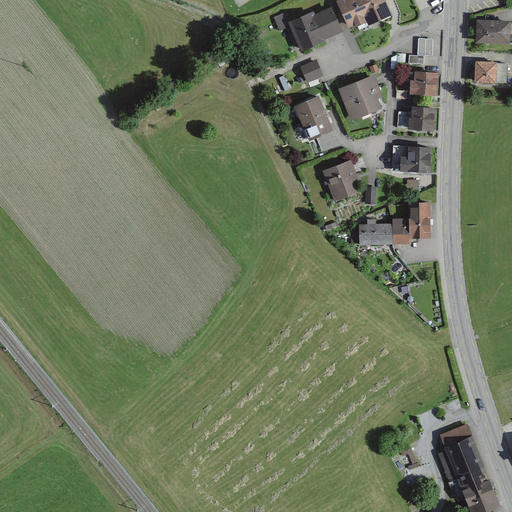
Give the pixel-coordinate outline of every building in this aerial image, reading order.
[(388,16),(381,0),(329,0),(342,29),(361,21),(364,26),(388,16)] [(306,7),(281,18),(296,52),(339,34),(327,7),(309,14),(306,7)] [(511,23),(476,22),(475,45),(511,46),(511,23)] [(433,40),(420,39),(419,57),(409,56),(409,65),(424,65),(425,57),(432,57),(433,40)] [(505,62),(470,61),(469,81),(504,82),(505,62)] [(439,75),(410,73),(409,96),(438,98),(439,75)] [(371,75),(337,88),(349,120),(375,110),(374,99),(380,97),(371,75)] [(318,94),(292,105),(309,143),(318,139),(325,154),(342,146),(318,94)] [(436,110),(407,108),(406,131),(435,132),(436,110)] [(431,149),(398,149),(398,173),(431,174),(431,149)] [(346,159),(317,169),(330,205),(360,195),(346,159)] [(419,181),(408,181),(408,195),(419,194),(419,181)] [(377,188),(366,187),(365,205),(376,206),(377,188)] [(409,223),(357,224),(357,246),(419,245),(419,238),(432,238),(432,205),(409,205),(409,223)] [(467,424),(436,434),(460,511),(477,511),(493,507),(467,424)]
